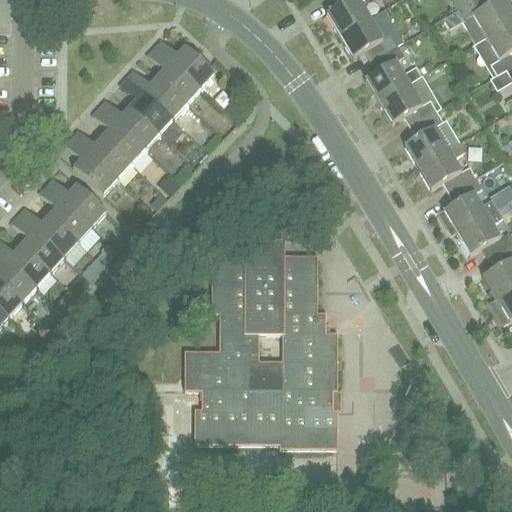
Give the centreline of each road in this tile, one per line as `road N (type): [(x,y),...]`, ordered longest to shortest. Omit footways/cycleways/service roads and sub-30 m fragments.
road 1 (tertiary): [(493,396),(303,87),(236,21),(202,0)]
road 2 (residential): [(0,190),(16,172),(23,136),(28,0)]
